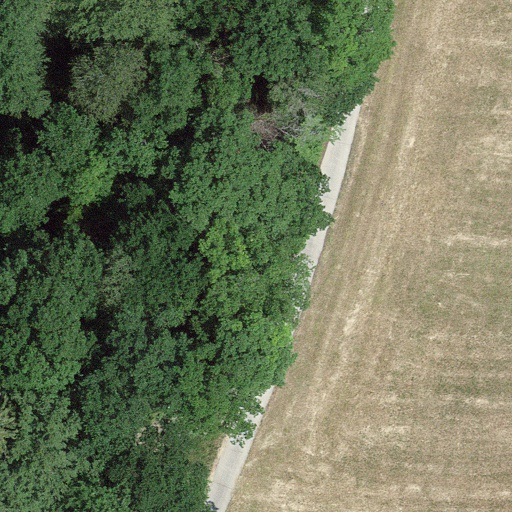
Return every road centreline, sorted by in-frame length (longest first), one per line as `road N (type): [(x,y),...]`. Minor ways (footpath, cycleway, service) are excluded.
road 1 (track): [(203,511),(347,115),(372,0)]
road 2 (track): [(196,511),(0,418)]
